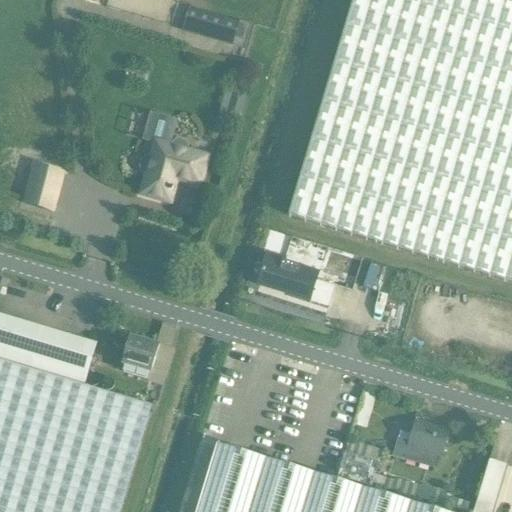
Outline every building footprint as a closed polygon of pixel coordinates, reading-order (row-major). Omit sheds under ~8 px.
[(511,0),(353,0),(288,217),(511,283),(511,0)] [(180,32),(231,46),(237,25),(186,11),(180,32)] [(184,143),(177,141),(176,141),(174,142),(173,144),(172,145),(172,146),(171,148),(154,144),(150,159),(148,159),(145,159),(143,159),(142,160),(140,161),(139,167),(139,168),(140,170),(141,171),(142,172),(144,173),(146,174),(141,194),(168,202),(171,194),(172,190),(175,179),(198,185),(205,159),(185,153),(186,150),(186,149),(186,147),(186,146),(185,145),(184,143)] [(33,165),(22,206),(54,214),(65,173),(33,165)] [(309,303),(318,274),(285,264),(286,260),(267,253),(256,286),(309,303)] [(0,315),(0,360),(84,386),(96,344),(0,315)] [(150,375),(159,346),(129,337),(120,366),(150,375)] [(84,386),(0,360),(0,511),(119,511),(151,407),(84,386)] [(441,458),(449,432),(417,422),(410,444),(398,440),(393,457),(432,470),(436,457),(441,458)] [(434,511),(217,446),(196,511),(434,511)] [(377,463),(345,453),(338,475),(370,485),(377,463)] [(489,462),(474,511),(493,511),(507,467),(489,462)]
